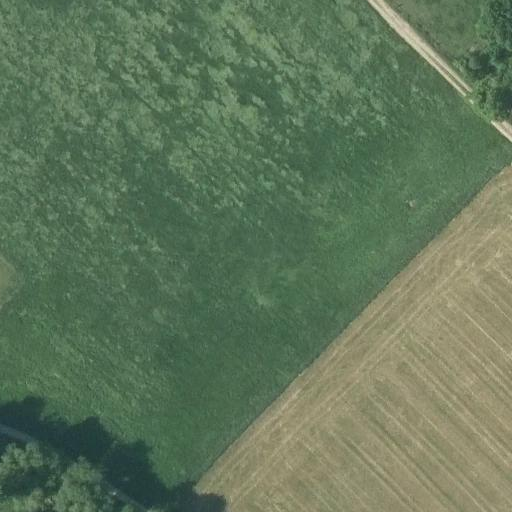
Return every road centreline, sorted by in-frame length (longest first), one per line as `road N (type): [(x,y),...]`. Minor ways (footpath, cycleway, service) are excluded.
road 1 (track): [(372,0),(511,136)]
road 2 (track): [(0,430),(51,452),(143,511)]
